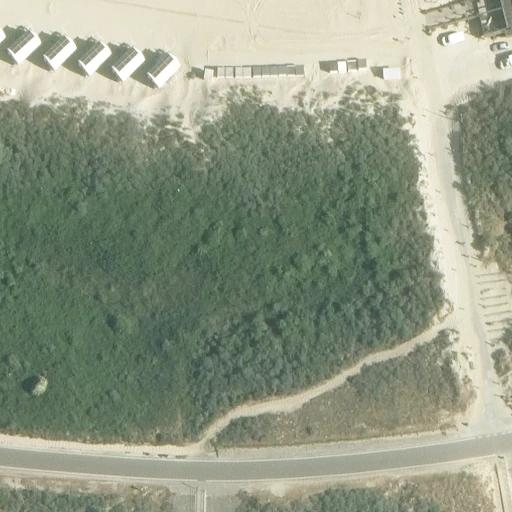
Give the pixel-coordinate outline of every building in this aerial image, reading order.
[(191,24),(180,25),(181,47),(191,47),(191,24)] [(139,26),(129,27),(130,49),(140,49),(139,26)] [(165,26),(155,26),(156,49),(166,48),(165,26)] [(114,27),(104,27),(105,50),(115,49),(114,27)] [(84,28),(74,29),(75,51),(85,51),(84,28)] [(57,29),(47,30),(48,52),(58,52),(57,29)] [(25,30),(15,30),(16,52),(26,52),(25,30)]
